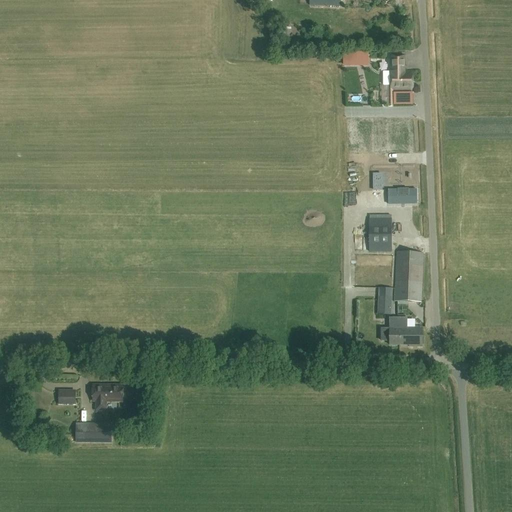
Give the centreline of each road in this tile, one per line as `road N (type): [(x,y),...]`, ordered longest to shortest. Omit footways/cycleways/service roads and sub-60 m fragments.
road 1 (unclassified): [(438,365),(0,362)]
road 2 (unclassified): [(438,365),(420,0)]
road 3 (unclassified): [(468,511),(460,366)]
